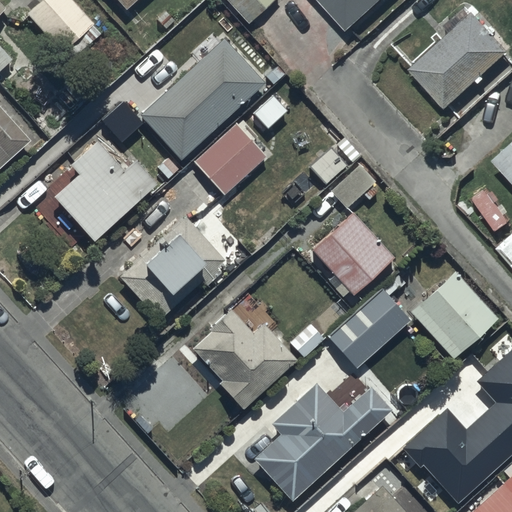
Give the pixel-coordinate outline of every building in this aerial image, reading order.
[(93,24),(71,0),(41,0),(26,14),(70,63),(99,36),(91,26),(93,24)] [(137,0),(115,0),(125,11),(137,0)] [(275,0),(219,0),(244,28),(275,0)] [(381,0),(318,0),(346,31),(381,0)] [(508,50),(473,12),(410,70),(446,108),(508,50)] [(229,36),(139,116),(180,161),(265,85),(262,81),(266,78),(229,36)] [(0,73),(13,62),(0,47),(0,73)] [(285,111),(271,97),(252,116),(266,130),(285,111)] [(0,168),(30,142),(0,108),(0,168)] [(235,124),(192,162),(222,196),(265,158),(235,124)] [(79,176),(54,198),(93,243),(158,186),(137,162),(124,173),(97,142),(70,166),(79,176)] [(511,142),(492,161),(511,182),(511,142)] [(345,164),(330,148),(308,169),(323,185),(345,164)] [(374,182),(358,164),(328,192),(344,209),(360,194),(367,201),(376,192),(370,186),(374,182)] [(391,259),(349,213),(308,251),(351,297),(391,259)] [(511,233),(496,248),(511,265),(511,233)] [(205,269),(177,238),(143,268),(171,299),(205,269)] [(495,321),(453,273),(408,314),(451,362),(495,321)] [(355,369),(407,321),(378,290),(326,338),(355,369)] [(294,361),(261,325),(251,334),(229,311),(206,332),(208,334),(191,349),(221,382),(217,385),(240,411),(294,361)] [(270,427),(279,436),(252,461),(291,502),(389,411),(369,389),(341,415),(314,386),(270,427)] [(405,477),(430,454),(400,421),(375,443),(405,477)] [(364,500),(351,511),(402,511),(398,507),(409,498),(377,463),(352,486),(364,500)] [(511,511),(511,475),(471,511),(511,511)]
